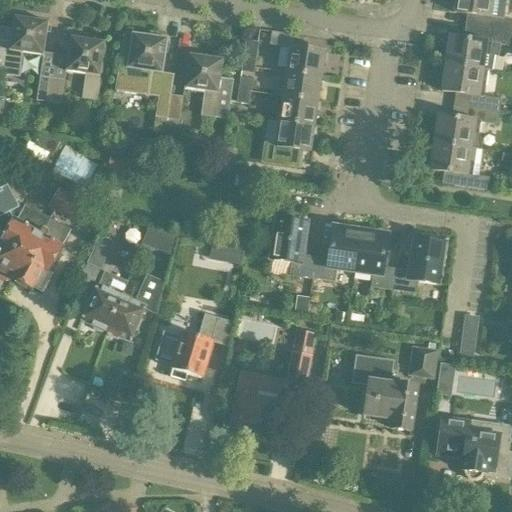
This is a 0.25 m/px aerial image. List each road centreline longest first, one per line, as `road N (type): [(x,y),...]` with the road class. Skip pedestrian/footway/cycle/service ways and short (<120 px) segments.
road 1 (residential): [(321,511),(0,439)]
road 2 (residential): [(371,181),(367,208),(472,224),(458,340)]
road 3 (residential): [(185,0),(393,30)]
road 4 (residential): [(371,181),(393,30)]
